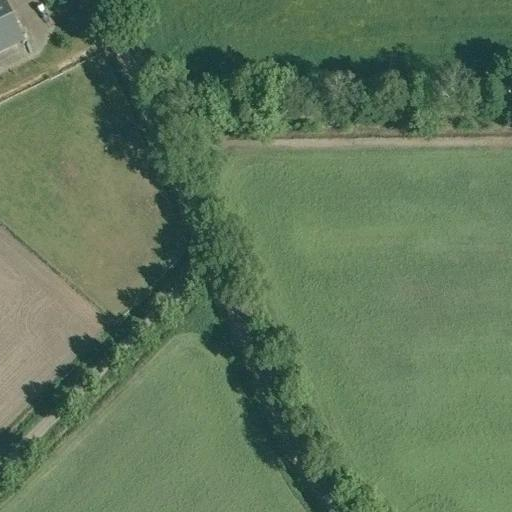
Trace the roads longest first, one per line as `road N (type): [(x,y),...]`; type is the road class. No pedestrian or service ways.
road 1 (unclassified): [(0,469),(213,259)]
road 2 (unclassified): [(337,511),(287,434),(213,259)]
road 3 (unclassified): [(213,259),(104,0)]
